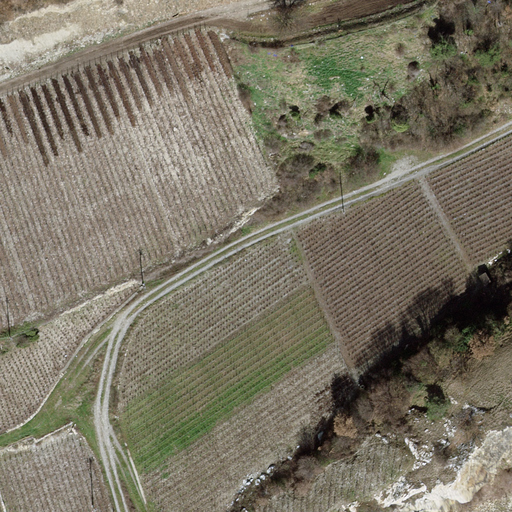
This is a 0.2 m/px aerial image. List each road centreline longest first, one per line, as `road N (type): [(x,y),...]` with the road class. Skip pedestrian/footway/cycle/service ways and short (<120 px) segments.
road 1 (track): [(511,124),(266,230),(136,304),(115,336),(100,400),(121,511)]
road 2 (track): [(0,89),(169,27),(281,0)]
